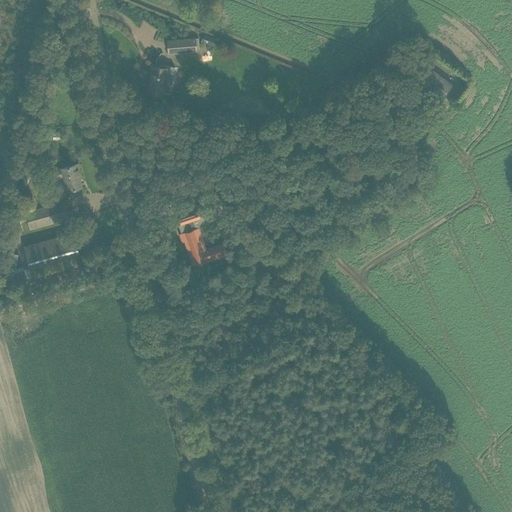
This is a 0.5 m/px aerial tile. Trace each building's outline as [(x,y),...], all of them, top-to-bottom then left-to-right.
[(215,40),(215,38),(203,34),(200,41),(212,46),(215,40)] [(167,40),(168,53),(196,51),(195,38),(167,40)] [(159,65),(159,67),(152,66),(148,90),(164,92),(165,84),(172,85),(174,67),(159,65)] [(415,92),(436,107),(452,85),(431,70),(415,92)] [(44,173),(46,181),(52,179),(64,176),(68,190),(82,186),(78,174),(81,173),(78,163),(61,168),(62,168),(44,173)] [(25,212),(30,229),(68,218),(63,201),(25,212)] [(199,228),(207,225),(204,216),(206,215),(202,203),(176,212),(180,224),(186,222),(189,231),(180,234),(182,241),(184,241),(192,266),(204,261),(204,262),(217,258),(216,257),(226,254),(223,244),(206,249),(199,228)] [(6,243),(14,245),(18,226),(16,226),(18,216),(12,215),(6,243)] [(24,246),(33,277),(81,264),(72,233),(24,246)] [(9,269),(12,283),(27,279),(24,268),(23,265),(9,269)]
